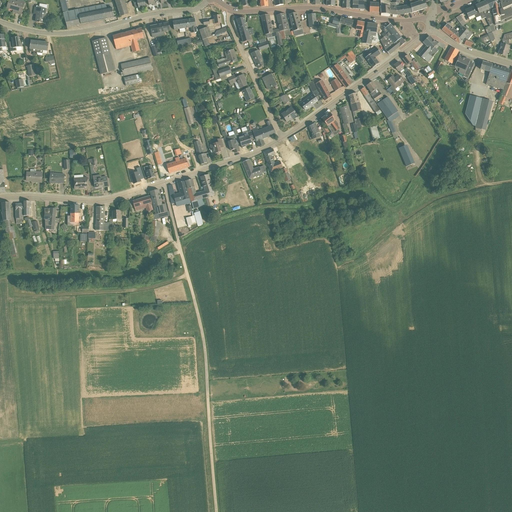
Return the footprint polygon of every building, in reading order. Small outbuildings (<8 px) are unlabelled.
[(25,2),(18,0),(17,2),(10,0),(9,0),(7,8),(16,11),(16,13),(21,15),(25,2)] [(60,0),(67,27),(114,17),(112,8),(107,9),(105,2),(101,3),(101,5),(69,12),(66,3),(69,3),(67,0),(60,0)] [(123,0),(115,0),(121,16),(128,14),(123,0)] [(146,6),(144,0),(137,0),(138,1),(137,1),(139,8),(146,6)] [(373,0),(373,3),(370,3),(370,12),(379,13),(379,3),(378,0),(373,0)] [(380,0),(381,14),(397,15),(395,3),(392,3),(390,4),(389,0),(380,0)] [(399,0),(392,0),(392,3),(395,3),(397,15),(412,13),(410,6),(404,7),(404,3),(400,3),(399,0)] [(424,0),(412,0),(409,1),(410,5),(410,6),(412,13),(427,8),(424,0)] [(499,5),(496,0),(489,0),(486,1),(490,10),(490,12),(493,11),(495,23),(496,26),(502,24),(502,21),(499,5)] [(511,0),(496,0),(499,5),(502,21),(505,19),(507,21),(511,19),(511,0)] [(490,10),(486,1),(476,6),(480,17),(482,20),(486,18),(490,27),(486,28),(488,34),(491,41),(495,40),(492,32),(495,31),(493,25),(493,26),(492,24),(493,24),(490,12),(490,10)] [(476,6),(465,10),(469,18),(474,15),(476,19),(480,17),(476,6)] [(34,14),(38,15),(37,23),(45,24),(45,23),(46,17),(47,9),(35,7),(34,14)] [(302,29),(297,12),(289,14),(294,31),(302,29)] [(277,15),(280,29),(282,37),(282,38),(282,41),(286,40),(285,37),(291,35),(291,38),(294,37),(293,31),(290,32),(288,26),(287,26),(284,14),(277,15)] [(317,23),(315,14),(308,14),(309,19),(310,28),(317,27),(317,23)] [(222,23),(220,15),(214,16),(214,20),(203,21),(204,25),(214,24),(222,23)] [(282,37),(280,29),(272,30),(269,15),(261,16),(264,30),(266,35),(267,38),(277,36),(277,38),(282,37)] [(244,17),(236,19),(243,42),(250,40),(244,17)] [(352,27),(354,21),(341,17),(340,19),(334,18),(332,23),(329,22),(328,26),(331,27),(337,28),(337,34),(340,34),(340,28),(341,24),(352,27)] [(195,19),(183,20),(184,28),(185,28),(191,27),(192,33),(197,32),(196,32),(196,29),(196,27),(195,19)] [(180,29),(184,28),(183,20),(173,22),(174,30),(180,29)] [(364,23),(357,22),(356,30),(359,31),(358,37),(362,38),(363,31),(364,23)] [(164,32),(170,31),(169,23),(150,26),(152,38),(165,35),(164,32)] [(378,24),(373,24),(367,23),(366,30),(364,30),(364,31),(362,44),(365,44),(371,45),(373,36),(375,36),(376,33),(377,33),(378,24)] [(404,44),(400,39),(401,38),(390,24),(383,30),(387,35),(380,40),(385,50),(389,55),(399,46),(400,47),(404,44)] [(449,35),(454,30),(447,24),(442,30),(449,35)] [(449,35),(460,44),(460,43),(469,32),(464,28),(461,26),(459,29),(461,31),(459,33),(454,30),(449,35)] [(208,27),(199,30),(205,48),(210,46),(207,39),(212,37),(208,27)] [(137,40),(144,38),(141,29),(113,36),(116,50),(131,46),(133,53),(140,51),(137,40)] [(506,40),(511,38),(511,32),(504,35),(503,40),(506,40)] [(10,42),(9,42),(11,52),(17,51),(16,48),(22,47),(21,43),(20,43),(19,38),(19,37),(18,37),(14,36),(13,38),(12,38),(12,39),(12,42),(13,43),(10,44),(10,42)] [(438,45),(435,42),(429,36),(423,42),(427,46),(419,55),(424,59),(424,60),(431,51),(438,45)] [(115,71),(106,38),(92,41),(101,75),(115,71)] [(188,39),(177,41),(178,46),(184,45),(185,47),(189,46),(189,44),(188,39)] [(472,47),(474,42),(467,39),(464,45),(472,47)] [(38,42),(31,41),(30,52),(34,52),(33,56),(37,56),(37,53),(38,42)] [(49,43),(38,42),(37,53),(42,54),(43,50),(48,51),(49,43)] [(269,48),(267,42),(258,46),(260,51),(269,48)] [(510,46),(502,44),(498,54),(506,57),(510,46)] [(156,45),(151,46),(154,57),(162,55),(160,50),(158,51),(156,45)] [(379,64),(375,58),(381,54),(380,52),(376,47),(367,54),(368,55),(365,58),(370,64),(373,68),(379,64)] [(451,64),(459,51),(451,47),(444,60),(448,62),(451,64)] [(237,61),(233,50),(230,51),(227,52),(225,52),(227,58),(225,59),(225,61),(218,63),(219,67),(237,61)] [(258,51),(251,54),(258,68),(265,65),(258,51)] [(351,51),(344,56),(350,64),(357,59),(351,51)] [(415,59),(413,60),(412,58),(411,59),(408,55),(403,59),(408,66),(410,64),(412,66),(413,66),(417,71),(421,67),(415,59)] [(54,56),(45,58),(46,62),(48,62),(49,62),(49,63),(50,63),(50,65),(55,64),(54,56)] [(459,73),(461,74),(464,75),(470,61),(459,57),(455,67),(455,68),(459,73)] [(150,58),(121,65),(123,76),(152,70),(150,58)] [(443,64),(439,61),(435,68),(440,70),(443,64)] [(464,75),(464,77),(468,79),(468,77),(469,77),(470,74),(474,63),(470,61),(464,75)] [(408,70),(407,68),(405,70),(399,62),(394,66),(398,71),(399,71),(401,74),(405,72),(408,77),(407,78),(412,85),(414,84),(415,86),(417,85),(411,75),(408,70)] [(509,74),(510,70),(482,62),(480,69),(490,72),(486,85),(503,90),(506,83),(509,74)] [(337,64),(337,65),(335,63),(330,67),(346,88),(352,84),(337,64)] [(231,73),(230,68),(218,71),(217,69),(213,70),(216,80),(221,79),(220,77),(226,75),(231,73)] [(446,80),(453,74),(449,69),(442,75),(446,80)] [(511,69),(506,83),(502,95),(506,97),(511,85),(511,84),(511,69)] [(181,75),(184,85),(189,83),(186,73),(181,75)] [(140,74),(124,78),(126,86),(142,82),(140,74)] [(234,75),(228,78),(228,79),(230,85),(234,83),(238,90),(247,85),(244,78),(245,78),(243,74),(235,78),(234,76),(235,76),(234,75)] [(272,74),(269,75),(262,78),(268,90),(272,88),(277,86),(272,74)] [(393,76),(388,81),(392,86),(389,88),(394,94),(397,92),(395,89),(404,81),(399,75),(395,79),(393,76)] [(337,79),(331,82),(335,91),(342,88),(337,79)] [(322,80),(316,84),(325,101),(331,97),(322,80)] [(392,121),(400,116),(397,112),(398,112),(388,97),(384,99),(373,82),(367,86),(371,93),(370,94),(373,98),(377,104),(388,120),(387,121),(392,133),(394,138),(396,137),(394,133),(396,132),(392,121)] [(380,110),(364,87),(361,90),(365,96),(364,97),(376,113),(380,110)] [(249,88),(242,91),(247,102),(254,99),(249,88)] [(357,93),(349,96),(353,112),(361,110),(357,93)] [(291,100),(287,94),(280,97),(280,98),(284,104),(291,100)] [(318,101),(313,94),(300,104),(306,111),(318,101)] [(483,99),(471,96),(466,115),(474,128),(475,128),(483,99)] [(352,123),(348,106),(340,109),(345,125),(352,123)] [(189,107),(184,109),(189,125),(194,124),(189,107)] [(298,117),(292,108),(282,115),(287,122),(292,118),(293,120),(298,117)] [(336,121),(330,113),(322,119),(327,126),(333,134),(339,130),(333,122),(336,121)] [(263,139),(272,136),(276,134),(272,125),(270,121),(266,123),(268,127),(258,131),(257,128),(252,130),(258,147),(265,145),(263,139)] [(375,122),(368,125),(373,140),(380,138),(375,122)] [(315,124),(309,127),(313,136),(312,136),(313,139),(320,137),(319,133),(320,133),(315,124)] [(252,143),(251,140),(253,139),(251,132),(249,126),(246,127),(241,129),(243,134),(247,147),(247,146),(247,145),(252,143)] [(247,147),(243,134),(239,136),(236,127),(235,127),(234,128),(233,128),(234,131),(233,131),(235,135),(235,137),(238,144),(240,143),(242,148),(247,147)] [(300,131),(288,139),(291,143),(302,136),(300,131)] [(228,142),(231,151),(234,150),(235,153),(240,151),(238,144),(235,135),(229,137),(231,141),(228,142)] [(224,147),(221,139),(217,140),(210,142),(213,154),(221,152),(220,148),(224,147)] [(152,145),(150,140),(144,141),(148,155),(154,153),(152,145)] [(152,145),(154,153),(158,165),(163,164),(159,152),(160,152),(158,143),(157,143),(157,141),(152,142),(152,145)] [(287,169),(295,166),(285,143),(277,146),(287,169)] [(407,144),(399,148),(407,166),(415,162),(407,144)] [(200,145),(195,147),(201,165),(208,163),(205,154),(203,154),(200,145)] [(275,155),(273,149),(264,152),(271,172),(282,168),(280,162),(275,164),(272,156),(275,155)] [(189,167),(186,158),(180,160),(179,158),(166,162),(169,174),(189,167)] [(266,172),(264,165),(259,167),(253,170),(249,160),(243,162),(249,179),(266,172)] [(151,165),(148,166),(149,170),(146,171),(149,179),(155,177),(151,165)] [(129,174),(133,185),(141,182),(140,180),(144,178),(140,166),(136,168),(137,171),(129,174)] [(285,169),(282,170),(283,173),(281,174),(283,179),(285,179),(285,181),(289,179),(285,169)] [(42,173),(36,172),(36,170),(31,170),(31,171),(30,173),(27,173),(27,181),(36,181),(36,182),(42,183),(42,173)] [(65,174),(51,173),(50,183),(56,183),(64,183),(65,174)] [(201,192),(204,202),(205,202),(208,213),(212,211),(208,200),(207,200),(207,198),(215,195),(208,175),(201,177),(205,191),(201,192)] [(106,177),(101,178),(101,179),(94,180),(95,188),(103,187),(103,188),(108,187),(106,177)] [(88,178),(74,179),(75,189),(83,189),(83,190),(88,189),(88,178)] [(201,192),(196,194),(194,187),(192,179),(186,181),(193,208),(205,205),(204,202),(201,192)] [(185,181),(178,183),(181,194),(175,195),(172,185),(168,186),(172,203),(177,202),(178,206),(191,203),(185,181)] [(159,190),(150,192),(156,215),(160,214),(164,213),(168,212),(166,204),(162,205),(159,190)] [(153,205),(150,196),(147,197),(133,201),(135,210),(143,208),(145,208),(147,212),(153,210),(152,206),(153,205)] [(3,219),(3,221),(9,220),(11,220),(10,202),(2,203),(2,212),(3,219)] [(79,205),(71,205),(71,225),(76,225),(76,223),(79,223),(79,205)] [(104,207),(97,207),(96,231),(109,231),(109,227),(109,223),(104,223),(104,207)] [(55,226),(56,212),(56,209),(50,208),(50,214),(45,213),(44,219),(45,219),(45,222),(50,222),(50,225),(55,226)] [(122,222),(122,219),(121,219),(120,212),(120,211),(118,211),(116,211),(114,211),(113,211),(113,219),(109,219),(109,223),(109,227),(113,227),(113,222),(117,222),(117,223),(122,222)] [(200,212),(194,213),(198,226),(203,224),(200,212)] [(152,229),(152,231),(159,232),(159,230),(160,219),(153,219),(152,229)] [(11,227),(9,220),(3,221),(6,233),(12,258),(18,256),(13,239),(16,238),(14,226),(11,227)] [(150,237),(148,236),(149,234),(144,234),(143,240),(142,240),(142,243),(150,243),(150,237)]
